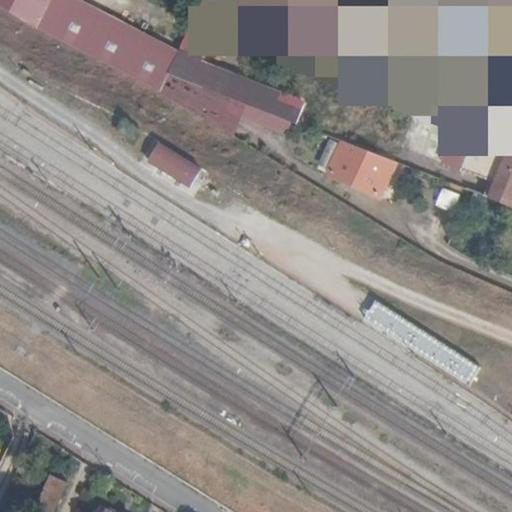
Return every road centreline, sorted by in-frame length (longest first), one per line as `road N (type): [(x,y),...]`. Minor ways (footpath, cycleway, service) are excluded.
road 1 (track): [(0,79),(200,209),(511,333)]
road 2 (residential): [(0,379),(208,511)]
